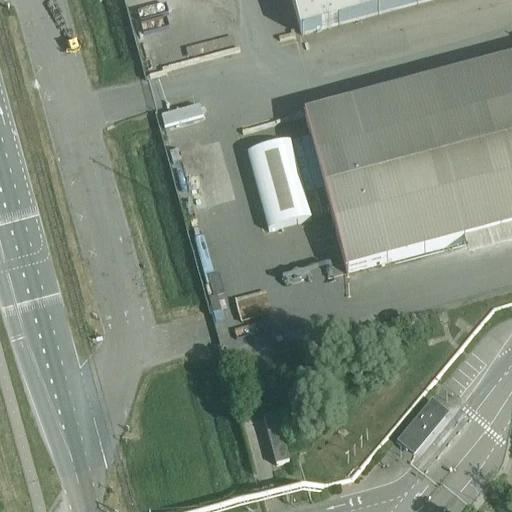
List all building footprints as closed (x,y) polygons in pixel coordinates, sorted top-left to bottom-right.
[(290,0),(300,36),(320,31),(433,0),(290,0)] [(153,27),(156,49),(176,46),(172,24),(153,27)] [(346,274),(365,269),(511,229),(511,61),(304,118),(346,274)] [(290,144),(247,156),(268,233),(311,221),(290,144)] [(413,455),(444,418),(430,407),(400,444),(413,455)] [(276,466),(288,463),(276,416),(263,419),(276,466)]
